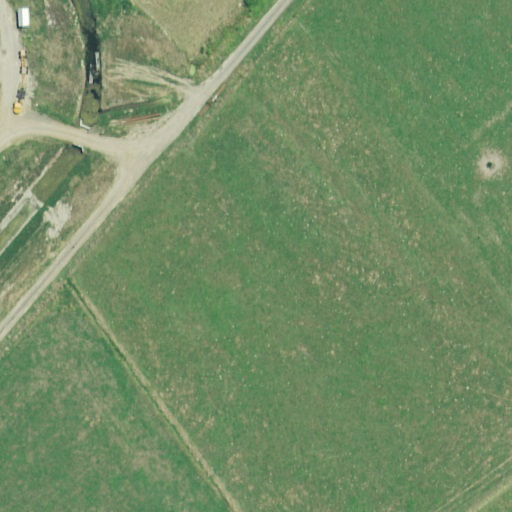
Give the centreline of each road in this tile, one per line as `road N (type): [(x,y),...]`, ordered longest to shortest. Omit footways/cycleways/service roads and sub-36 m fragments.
road 1 (track): [(151,155),(0,333)]
road 2 (track): [(151,155),(22,122)]
